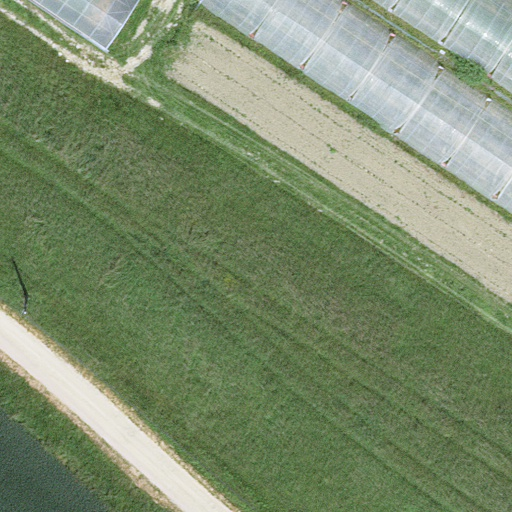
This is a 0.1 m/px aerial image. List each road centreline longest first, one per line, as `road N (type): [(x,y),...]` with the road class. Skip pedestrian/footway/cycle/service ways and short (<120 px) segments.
road 1 (track): [(0,330),(206,511)]
road 2 (track): [(0,0),(112,75)]
